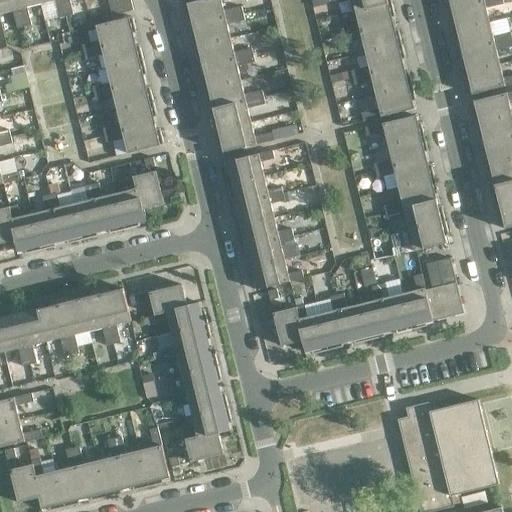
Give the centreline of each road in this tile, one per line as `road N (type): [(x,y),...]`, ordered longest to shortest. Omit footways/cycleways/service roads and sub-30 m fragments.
road 1 (residential): [(417,0),(493,333)]
road 2 (residential): [(252,396),(493,333)]
road 3 (residential): [(150,0),(213,238)]
road 4 (residential): [(0,288),(213,238)]
road 5 (residential): [(213,238),(252,396)]
